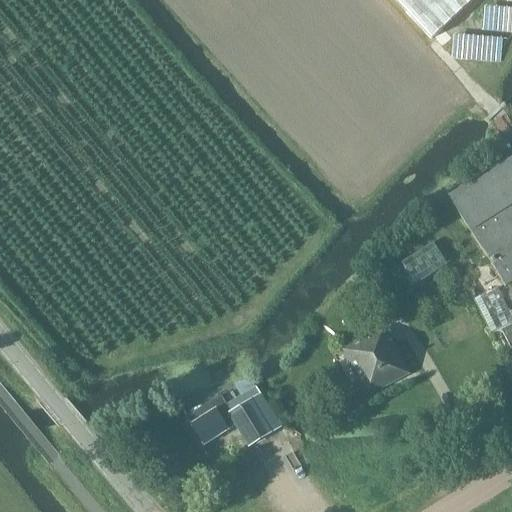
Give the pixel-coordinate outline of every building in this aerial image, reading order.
[(511,0),(402,0),(467,71),(468,70),(511,29),(511,0)] [(506,287),(511,283),(511,204),(470,231),(506,287)] [(447,266),(433,245),(403,263),(415,284),(447,266)] [(511,328),(502,333),(511,352),(511,328)] [(367,397),(409,375),(391,342),(389,343),(381,330),(342,351),(367,397)] [(249,447),(281,428),(257,389),(256,389),(250,380),(222,397),(187,418),(205,446),(233,428),(226,417),(230,415),(249,447)]
